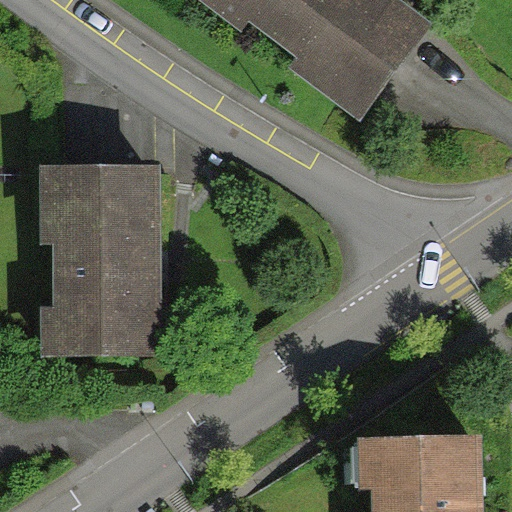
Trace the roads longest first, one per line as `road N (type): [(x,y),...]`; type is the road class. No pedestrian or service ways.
road 1 (residential): [(38,0),(385,230),(428,283)]
road 2 (residential): [(428,283),(89,511)]
